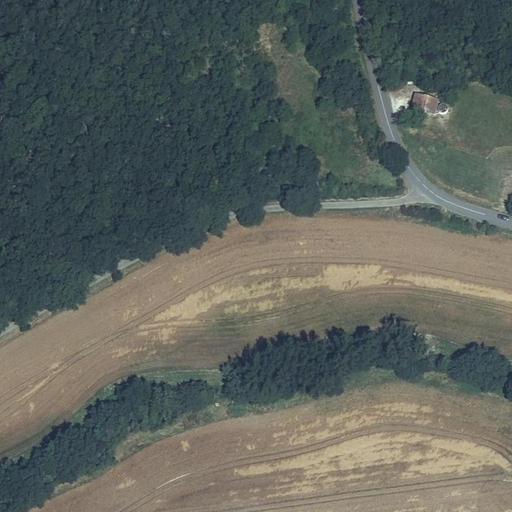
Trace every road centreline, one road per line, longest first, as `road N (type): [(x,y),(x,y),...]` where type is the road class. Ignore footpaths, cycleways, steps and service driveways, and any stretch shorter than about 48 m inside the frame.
road 1 (unclassified): [(429,190),(398,201),(226,216),(168,239),(0,332)]
road 2 (unclassified): [(358,0),(390,130),(429,190)]
